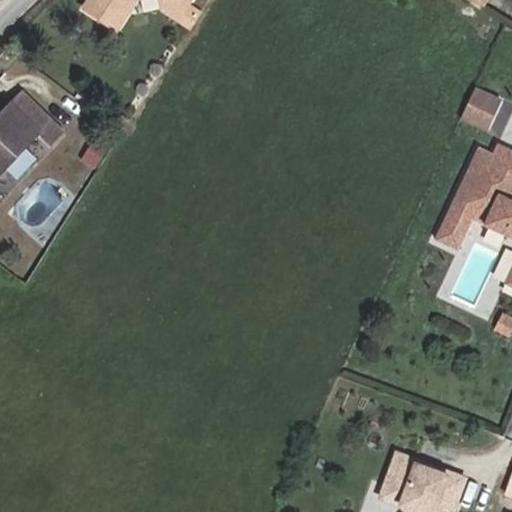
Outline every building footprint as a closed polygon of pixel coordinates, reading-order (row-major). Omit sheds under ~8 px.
[(178,0),(178,1),(193,11),(199,0),(99,0),(90,18),(123,37),(143,3),(158,0),(178,0)] [(185,24),(193,11),(178,1),(178,0),(166,0),(170,15),(185,24)] [(488,129),(503,98),(479,86),(464,118),(488,129)] [(35,118),(44,107),(29,93),(19,104),(35,118)] [(45,132),(56,143),(69,130),(44,107),(35,118),(19,104),(10,113),(0,123),(0,175),(2,178),(45,132)] [(0,107),(0,123),(10,113),(3,105),(0,107)] [(121,133),(128,121),(112,111),(105,122),(121,133)] [(93,171),(108,149),(92,139),(77,160),(93,171)] [(493,154),(479,147),(434,239),(456,250),(472,218),(511,237),(511,150),(498,144),(493,154)] [(507,336),(511,325),(511,319),(501,314),(494,329),(507,336)] [(399,511),(457,511),(470,476),(441,466),(396,449),(381,498),(400,506),(399,511)]
